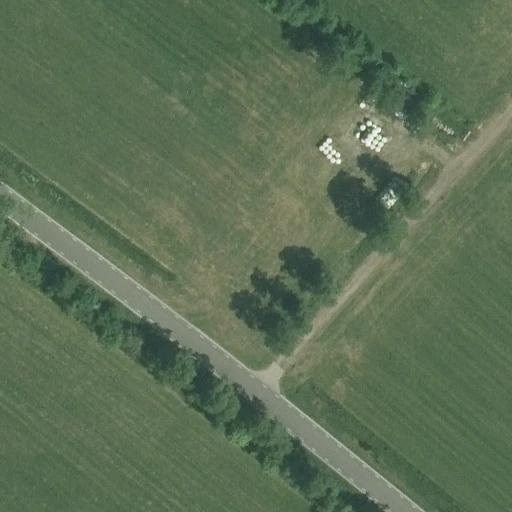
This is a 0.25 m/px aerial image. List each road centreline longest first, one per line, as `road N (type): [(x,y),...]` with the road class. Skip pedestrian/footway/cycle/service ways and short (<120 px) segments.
road 1 (unclassified): [(400,511),(257,390),(0,195)]
road 2 (track): [(257,390),(511,113)]
